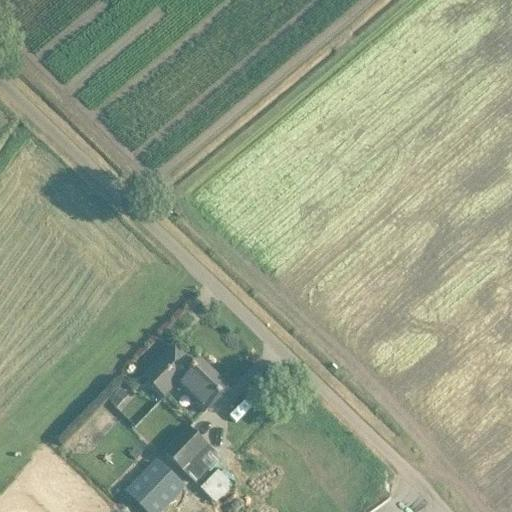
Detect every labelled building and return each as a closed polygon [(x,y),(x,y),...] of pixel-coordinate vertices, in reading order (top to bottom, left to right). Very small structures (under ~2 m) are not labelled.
[(201,363),(197,368),(176,348),(145,379),(165,399),(176,387),(179,389),(203,365),(201,363)] [(229,390),(203,365),(179,389),(205,415),(229,390)] [(121,391),(110,402),(117,409),(127,397),(121,391)] [(189,428),(164,454),(193,482),(195,484),(220,458),(189,428)] [(159,462),(127,495),(144,511),(161,511),(185,487),(159,462)] [(232,471),(214,490),(231,507),(249,488),(232,471)] [(244,511),(255,511),(262,506),(254,497),(242,509),(244,511)]
